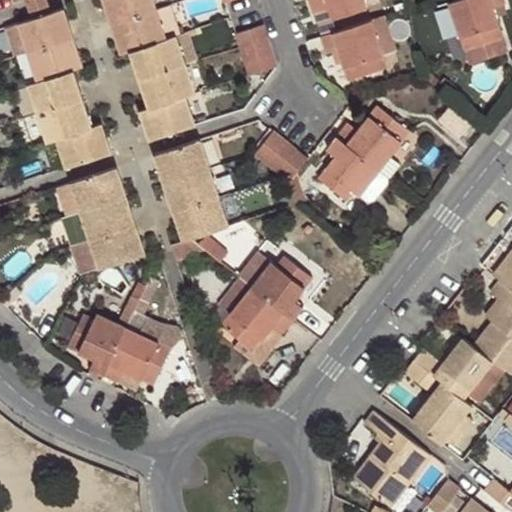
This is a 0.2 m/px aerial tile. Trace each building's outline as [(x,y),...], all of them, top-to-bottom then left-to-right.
[(31,17),(52,10),(48,0),(24,0),(27,5),(31,17)] [(103,0),(111,23),(157,8),(154,0),(103,0)] [(366,0),(308,0),(314,13),(328,8),(332,19),(368,7),(366,0)] [(505,0),(451,0),(437,5),(452,53),(464,49),(469,63),(509,50),(497,16),(494,7),(505,3),(506,3),(505,0)] [(494,7),(497,16),(508,13),(505,3),(494,7)] [(28,50),(74,35),(64,6),(52,10),(31,17),(6,25),(16,54),(28,50)] [(157,8),(111,23),(120,53),(130,49),(167,37),(157,8)] [(396,50),(383,14),(372,18),(384,53),(396,50)] [(372,18),(321,35),(327,54),(332,52),(339,49),(343,62),(349,79),(389,67),(384,53),(372,18)] [(239,46),(269,37),(264,23),(237,31),(234,33),(239,46)] [(190,30),(177,34),(187,63),(199,59),(190,30)] [(167,37),(130,49),(140,78),(187,63),(177,34),(167,37)] [(85,65),(74,35),(28,50),(39,80),(74,69),(85,65)] [(244,61),(274,52),(269,37),(239,46),(244,61)] [(339,49),(332,52),(336,64),(343,62),(339,49)] [(278,65),(274,52),(244,61),(249,74),(278,65)] [(187,63),(140,78),(149,106),(187,94),(196,91),(187,63)] [(84,97),(74,69),(39,80),(28,83),(37,112),(84,97)] [(430,70),(425,77),(435,85),(439,80),(441,78),(430,70)] [(445,75),(441,78),(439,80),(452,91),(457,85),(445,75)] [(187,94),(149,106),(140,109),(149,139),(195,124),(187,94)] [(93,124),(84,97),(37,112),(47,140),(57,137),(93,124)] [(349,121),(338,135),(380,169),(391,155),(411,129),(378,104),(359,129),(349,121)] [(447,104),(438,115),(455,128),(464,118),(447,104)] [(103,121),(93,124),(57,137),(66,167),(112,152),(103,121)] [(273,129),(255,152),(267,162),(286,139),(273,129)] [(380,169),(338,135),(327,148),(329,149),(337,155),(328,165),(319,178),(348,200),(355,189),(360,194),(380,169)] [(164,183),(210,168),(200,138),(155,154),(164,183)] [(278,170),(297,148),(286,139),(267,162),(278,170)] [(297,172),(309,157),(297,148),(278,170),(283,174),(290,180),(297,172)] [(337,155),(329,149),(321,160),(328,165),(337,155)] [(380,169),(391,177),(402,164),(391,155),(380,169)] [(71,181),(80,210),(127,195),(118,165),(71,181)] [(164,183),(173,212),(219,196),(210,168),(164,183)] [(307,200),(297,172),(290,180),(297,202),(307,200)] [(292,204),(297,202),(290,180),(284,182),(292,204)] [(67,215),(80,210),(71,181),(58,186),(67,215)] [(219,196),(228,225),(241,221),(231,192),(219,196)] [(89,238),(136,223),(127,195),(80,210),(89,238)] [(173,212),(183,240),(192,237),(228,225),(219,196),(173,212)] [(30,206),(20,210),(23,219),(33,215),(30,206)] [(70,245),(89,238),(80,210),(67,215),(61,217),(70,245)] [(99,268),(146,253),(136,223),(89,238),(99,268)] [(208,234),(199,243),(221,260),(229,252),(208,234)] [(511,253),(495,274),(503,280),(511,287),(511,253)] [(253,285),(295,318),(304,305),(296,299),(314,276),(285,255),(278,264),(272,259),(253,285)] [(253,285),(241,275),(218,303),(230,313),(253,285)] [(511,375),(511,374),(511,287),(503,280),(492,294),(499,299),(511,309),(511,312),(500,328),(493,322),(474,345),(495,362),(511,375)] [(285,333),(295,318),(253,285),(230,313),(221,324),(254,349),(266,334),(273,324),(283,331),(285,333)] [(149,295),(142,292),(140,298),(134,310),(141,313),(149,295)] [(132,294),(118,321),(127,325),(134,310),(140,298),(132,294)] [(486,317),(493,322),(500,328),(511,312),(511,309),(499,299),(486,317)] [(95,317),(81,311),(68,344),(95,356),(90,366),(105,373),(127,325),(118,321),(97,311),(95,317)] [(275,342),(283,331),(273,324),(266,334),(275,342)] [(172,347),(127,325),(105,373),(120,380),(125,370),(140,377),(154,383),(172,347)] [(474,345),(463,337),(443,363),(424,348),(415,360),(438,378),(443,381),(466,399),(495,362),(474,345)] [(438,378),(415,360),(406,372),(428,390),(438,378)] [(140,377),(125,370),(120,380),(136,387),(140,377)] [(411,421),(440,443),(445,438),(464,413),(471,404),(466,399),(443,381),(411,421)] [(433,454),(375,410),(364,424),(383,439),(390,444),(377,461),(371,457),(355,478),(393,507),(433,454)] [(464,413),(445,438),(453,445),(472,420),(464,413)] [(390,444),(383,439),(371,457),(377,461),(390,444)] [(511,492),(493,478),(486,489),(511,510),(511,492)] [(449,479),(428,504),(439,511),(443,511),(460,489),(449,479)] [(489,511),(471,498),(460,511),(489,511)]
